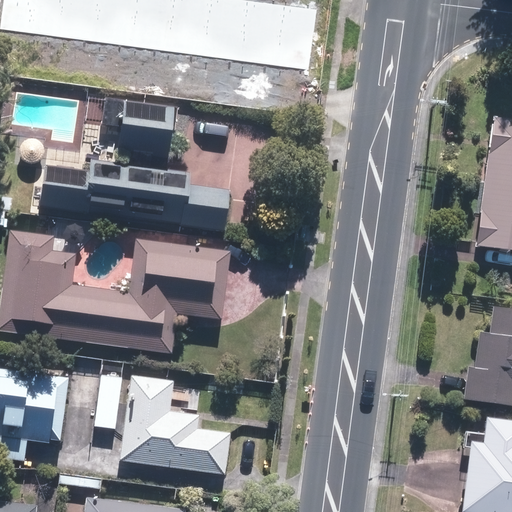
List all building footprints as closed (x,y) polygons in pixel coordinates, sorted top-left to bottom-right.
[(108,0),(97,43),(147,56),(144,66),(227,88),(249,8),(218,0),(108,0)] [(0,76),(18,78),(20,40),(0,38),(0,76)] [(46,167),(40,210),(224,236),(231,192),(191,186),(192,175),(166,171),(175,107),(106,97),(102,128),(123,131),(118,164),(90,160),(88,173),(46,167)] [(511,120),(488,117),(470,248),(511,254),(511,120)] [(10,232),(0,300),(0,334),(173,359),(178,318),(219,324),(229,254),(133,240),(125,295),(71,287),(75,257),(51,254),(53,238),(10,232)] [(465,367),(460,403),(511,409),(511,309),(480,305),(471,368),(465,367)] [(69,381),(0,370),(0,461),(25,465),(28,444),(60,448),(69,381)] [(100,376),(92,429),(115,432),(122,379),(100,376)] [(129,377),(117,463),(224,478),(230,435),(198,430),(199,417),(168,412),(172,383),(129,377)] [(511,511),(511,422),(467,416),(453,511),(511,511)] [(184,511),(185,511),(84,498),(81,511),(184,511)] [(0,500),(0,511),(37,511),(38,505),(0,500)]
